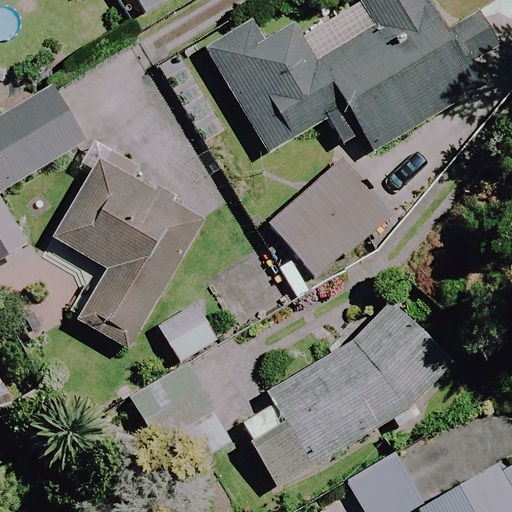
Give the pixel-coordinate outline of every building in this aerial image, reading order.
[(178,0),(133,0),(144,19),(178,0)] [(483,95),(430,0),(363,0),(358,3),(295,39),(282,15),(208,57),(266,161),(326,127),(350,170),(483,95)] [(0,198),(85,151),(51,92),(0,121),(0,268),(28,252),(0,203),(0,198)] [(387,226),(342,170),(270,229),(315,285),(387,226)] [(204,227),(109,172),(64,251),(108,277),(78,329),(129,358),(204,227)] [(454,388),(406,312),(266,400),(274,411),(239,433),(279,497),(454,388)] [(217,347),(204,326),(167,349),(180,369),(217,347)] [(0,426),(25,411),(0,367),(0,426)] [(199,393),(185,371),(129,406),(143,428),(199,393)] [(511,511),(511,402),(508,395),(345,484),(360,511),(511,511)]
